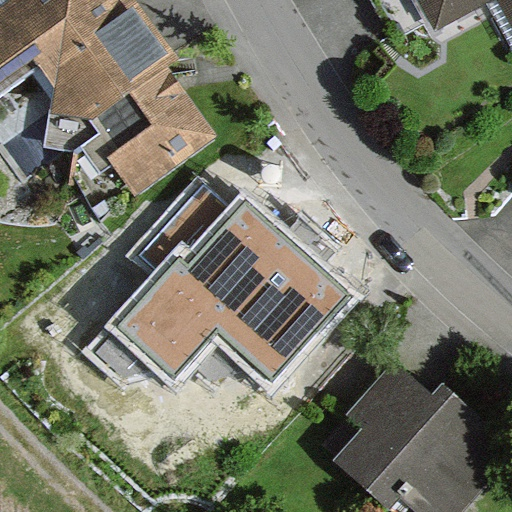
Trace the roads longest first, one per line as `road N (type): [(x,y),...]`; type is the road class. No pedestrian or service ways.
road 1 (residential): [(511,322),(429,242),(369,167),(260,0)]
road 2 (track): [(0,428),(93,511)]
